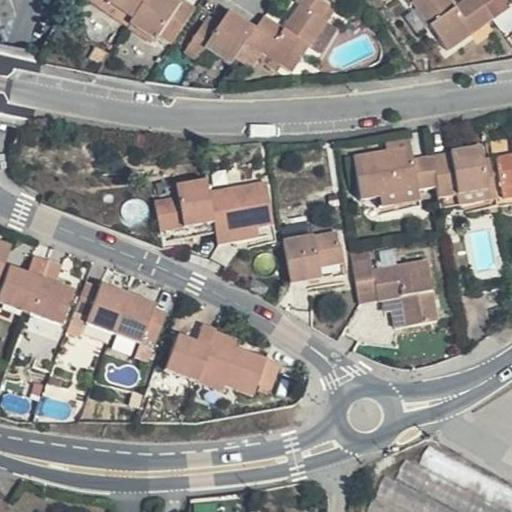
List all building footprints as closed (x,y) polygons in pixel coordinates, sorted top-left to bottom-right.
[(110,0),(107,7),(152,35),(171,6),(175,1),(173,0),(110,0)] [(467,71),(511,39),(490,9),(472,22),(453,0),(428,0),(419,7),(426,17),(467,71)] [(511,0),(502,0),(490,9),(511,39),(511,0)] [(171,6),(152,35),(147,43),(172,60),(175,55),(188,64),(213,26),(200,18),(197,23),(171,6)] [(283,37),(275,49),(265,62),(312,92),(347,43),(343,41),(352,27),(323,10),(314,22),(319,26),(303,49),(283,37)] [(250,84),(265,62),(275,49),(248,31),(240,43),(228,36),(203,71),(214,79),(223,67),(250,84)] [(491,193),(442,201),(444,210),(503,200),(495,148),(484,150),(491,193)] [(484,150),(434,158),(440,188),(442,201),(491,193),(484,150)] [(366,200),(440,188),(434,158),(415,160),(414,151),(359,159),(366,200)] [(219,224),(215,195),(213,179),(181,184),(183,200),(159,203),(164,242),(188,238),(204,236),(203,225),(219,224)] [(273,188),(215,195),(219,224),(221,233),(240,231),(241,242),(257,240),(280,238),(273,188)] [(204,236),(221,233),(219,224),(203,225),(204,236)] [(240,231),(221,233),(223,246),(241,242),(240,231)] [(317,241),(316,234),(288,238),(289,245),(317,241)] [(348,266),(343,236),(317,241),(289,245),(295,286),(324,281),(322,270),(348,266)] [(189,247),(188,238),(164,242),(164,250),(189,247)] [(281,245),(280,238),(257,240),(258,249),(281,245)] [(0,267),(0,301),(15,306),(29,269),(3,260),(1,268),(0,267)] [(376,272),(375,260),(358,262),(365,308),(404,303),(409,335),(442,331),(431,263),(376,272)] [(48,336),(68,283),(56,279),(50,295),(31,289),(17,326),(48,336)] [(68,283),(48,336),(82,348),(95,312),(77,305),(83,289),(68,283)] [(131,356),(146,316),(119,307),(118,311),(104,306),(94,334),(107,339),(104,347),(131,356)] [(146,316),(131,356),(158,366),(161,358),(174,363),(184,336),(173,332),(175,327),(146,316)] [(216,408),(235,353),(237,348),(223,344),(215,363),(197,357),(183,396),(216,408)] [(253,360),(235,353),(216,408),(241,417),(244,408),(273,418),(278,401),(294,407),(302,386),(258,369),(250,367),(253,360)] [(260,362),(253,360),(250,367),(258,369),(260,362)]
